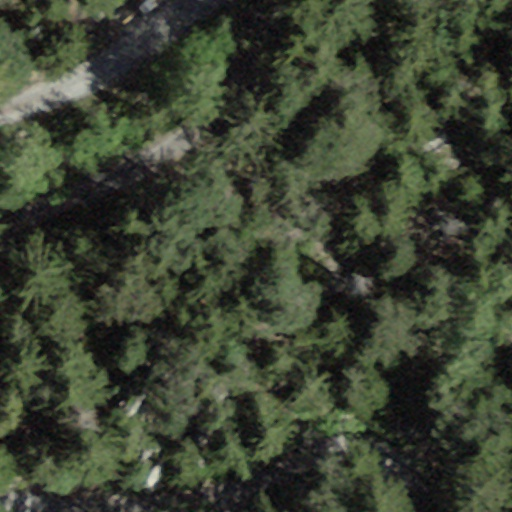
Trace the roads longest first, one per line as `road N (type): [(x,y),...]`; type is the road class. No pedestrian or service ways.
road 1 (track): [(0,257),(33,227),(271,95),(332,40),(346,0)]
road 2 (track): [(394,511),(373,458),(341,447),(315,452),(248,493),(124,511)]
road 3 (track): [(206,0),(127,65),(0,119)]
